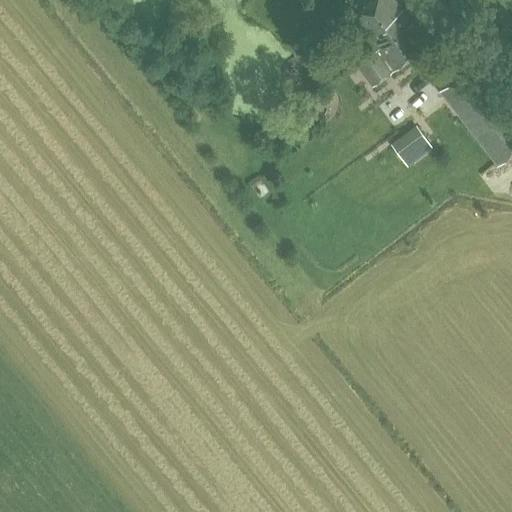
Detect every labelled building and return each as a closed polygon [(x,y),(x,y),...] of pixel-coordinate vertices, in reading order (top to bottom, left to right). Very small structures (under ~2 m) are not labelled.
[(373,84),(426,44),(401,10),(402,9),(394,0),(370,0),(350,16),(366,37),(348,51),(373,84)] [(498,162),(511,151),(511,115),(473,65),(442,89),(498,162)] [(417,101),(400,111),(406,120),(422,111),(417,101)] [(417,167),(443,146),(429,129),(404,150),(417,167)] [(261,186),(277,203),(285,196),(269,179),(261,186)]
